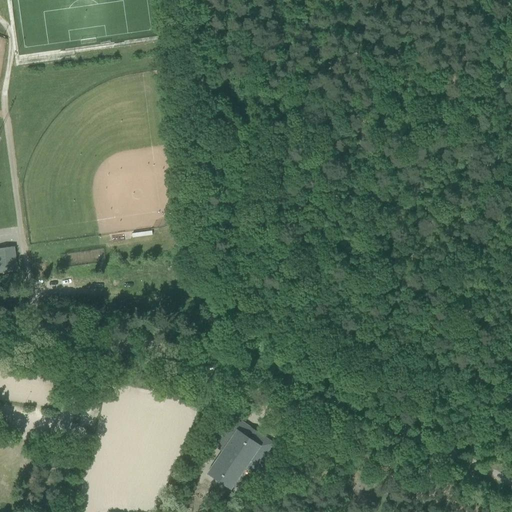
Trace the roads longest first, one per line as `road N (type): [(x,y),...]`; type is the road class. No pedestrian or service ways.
road 1 (track): [(168,0),(214,354),(208,363),(0,326)]
road 2 (track): [(211,332),(246,289),(250,122),(350,54),(389,54),(451,88),(483,12),(511,10)]
road 3 (track): [(74,341),(62,511)]
